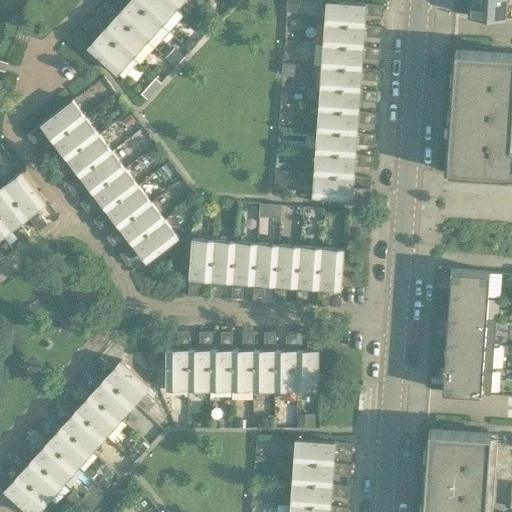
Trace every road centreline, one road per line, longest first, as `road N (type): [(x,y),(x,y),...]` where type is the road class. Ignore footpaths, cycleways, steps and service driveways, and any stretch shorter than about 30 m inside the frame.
road 1 (tertiary): [(396,318),(419,0)]
road 2 (residential): [(126,301),(396,318)]
road 3 (residential): [(76,217),(16,140),(10,115),(30,69),(91,0)]
road 4 (residential): [(0,448),(123,316),(126,301)]
road 5 (tertiary): [(383,511),(396,318)]
